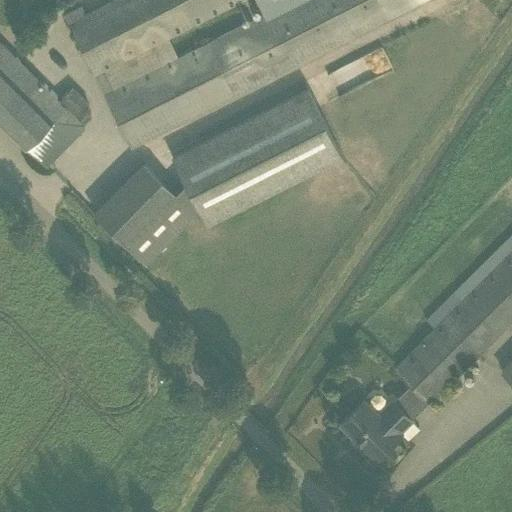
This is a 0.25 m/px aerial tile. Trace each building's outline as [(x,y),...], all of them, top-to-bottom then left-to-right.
[(168,35),(237,0),(256,0),(262,12),(262,13),(272,8),(268,0),(113,0),(85,14),(81,6),(74,9),(64,14),(94,73),(168,35)] [(262,13),(262,12),(178,56),(168,35),(94,73),(95,74),(131,146),(388,16),(403,9),(419,0),(268,0),(272,8),(262,13)] [(25,144),(46,164),(84,125),(75,116),(88,104),(72,87),(59,100),(18,58),(0,40),(0,119),(24,143),(23,143),(24,145),(25,144)] [(186,183),(198,205),(208,223),(343,155),(307,86),(172,154),(186,183)] [(395,367),(410,384),(429,402),(511,319),(511,250),(395,367)] [(511,358),(500,370),(511,382),(511,358)] [(411,418),(394,400),(393,399),(378,414),(363,399),(340,421),(360,441),(357,444),(373,460),(375,459),(402,433),(399,430),(411,418)]
